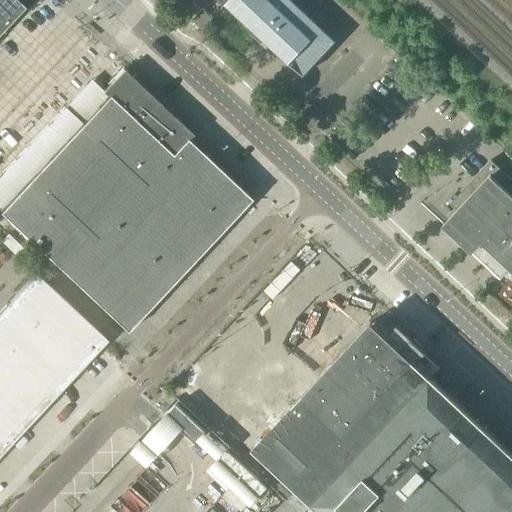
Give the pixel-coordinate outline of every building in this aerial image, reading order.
[(16,0),(0,0),(0,33),(24,7),(16,0)] [(222,0),(302,75),(303,75),(334,41),(290,0),(222,0)] [(0,210),(0,213),(32,244),(127,332),(251,199),(188,139),(193,134),(166,110),(170,106),(164,101),(161,105),(123,69),(102,92),(107,96),(0,210)] [(471,195),(461,206),(443,225),(473,252),(477,248),(505,274),(510,268),(511,269),(511,179),(491,160),(468,185),(472,189),(468,193),(471,195)] [(35,274),(0,311),(0,337),(22,359),(71,307),(35,274)] [(71,307),(22,359),(58,392),(106,340),(71,307)] [(431,377),(432,378),(443,366),(383,309),(372,321),(332,363),(392,419),(431,377)] [(0,337),(0,382),(22,359),(0,337)] [(22,359),(0,382),(0,433),(10,443),(58,392),(22,359)] [(253,448),(321,511),(490,511),(479,501),(465,487),(450,474),(435,460),(421,446),(406,433),(392,419),(332,363),(253,448)] [(431,377),(392,419),(406,433),(446,391),(432,378),(431,377)] [(460,404),(446,391),(406,433),(421,446),(460,404)] [(168,413),(177,422),(197,441),(206,431),(176,404),(168,413)] [(475,418),(460,404),(421,446),(435,460),(475,418)] [(489,432),(475,418),(435,460),(450,474),(489,432)] [(504,445),(489,432),(450,474),(465,487),(504,445)] [(0,433),(0,454),(10,443),(0,433)] [(465,487),(479,501),(511,466),(511,452),(504,445),(465,487)] [(216,461),(258,499),(267,489),(226,450),(216,461)] [(511,466),(479,501),(490,511),(496,511),(511,495),(511,466)] [(511,511),(511,495),(496,511),(511,511)]
